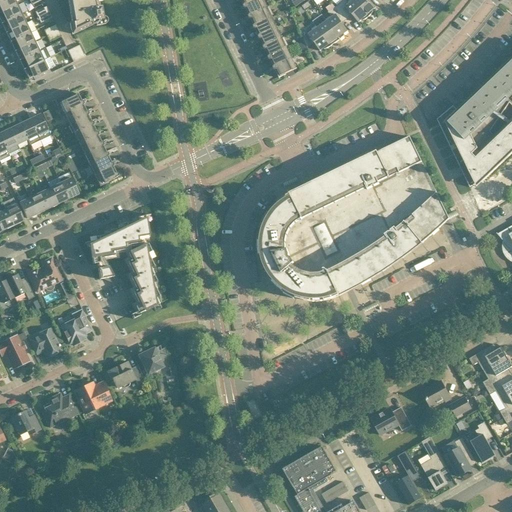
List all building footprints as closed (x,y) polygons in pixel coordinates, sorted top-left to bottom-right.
[(0,13),(18,5),(15,0),(4,0),(0,2),(0,13)] [(72,24),(70,24),(70,29),(73,35),(99,22),(98,22),(98,20),(102,19),(103,19),(100,1),(96,2),(95,0),(71,0),(75,23),(72,24),(72,23),(72,24)] [(246,8),(249,15),(267,7),(264,0),(254,0),(244,5),(246,5),(247,8),(246,8)] [(343,0),(337,6),(345,16),(349,12),(359,23),(362,19),(363,20),(363,21),(365,20),(369,17),(354,0),(343,0)] [(354,0),(369,17),(372,13),(373,12),(373,11),(373,12),(372,11),(376,8),(369,0),(354,0)] [(308,2),(302,6),(305,10),(311,6),(308,2)] [(1,24),(22,14),(18,5),(0,13),(0,20),(2,24),(1,24)] [(328,12),(332,18),(327,21),(340,40),(344,36),(345,35),(344,34),(344,35),(344,34),(348,31),(340,20),(345,16),(337,6),(328,12)] [(35,12),(38,18),(49,12),(47,7),(35,12)] [(251,19),(254,26),(272,17),(272,16),(274,15),(270,7),(268,8),(267,7),(249,15),(249,16),(251,15),(252,18),(251,19)] [(52,18),(49,12),(38,18),(41,23),(52,18)] [(6,33),(27,23),(22,14),(1,24),(2,24),(6,33)] [(256,29),(259,36),(277,27),(272,17),(254,26),(256,25),(257,28),(256,29)] [(327,21),(318,28),(331,46),(340,40),(327,21)] [(326,49),(331,46),(318,28),(314,22),(300,32),(307,48),(308,48),(306,44),(312,40),(320,51),(324,48),(325,49),(324,49),(324,50),(326,49)] [(10,42),(10,43),(31,32),(27,23),(6,33),(6,34),(6,33),(10,42)] [(44,30),(47,36),(58,31),(55,25),(44,30)] [(261,39),(264,46),(282,37),(277,27),(259,36),(261,36),(262,39),(261,39)] [(61,36),(58,31),(47,36),(49,42),(61,36)] [(15,51),(14,51),(15,52),(36,42),(31,32),(10,43),(11,43),(15,51)] [(267,49),(266,49),(269,57),(287,48),(287,47),(288,46),(285,38),(283,39),(282,37),(264,46),(264,47),(265,46),(267,49)] [(19,61),(40,51),(36,42),(15,52),(19,60),(19,61)] [(79,45),(74,48),(79,59),(85,57),(79,45)] [(24,70),(23,70),(50,58),(45,48),(40,51),(19,61),(24,70)] [(73,62),(79,59),(74,48),(68,51),(73,62)] [(270,60),(274,67),(292,58),(287,48),(269,57),(270,56),(272,59),(270,60)] [(470,187),(484,181),(511,153),(511,57),(463,104),(466,107),(460,113),(453,106),(437,120),(470,187)] [(35,81),(51,73),(49,69),(54,67),(54,66),(50,58),(23,70),(24,70),(28,79),(33,77),(35,81)] [(297,69),(292,58),(274,67),(275,66),(277,69),(275,70),(279,77),(279,78),(286,75),(286,74),(297,69)] [(57,106),(60,105),(64,114),(83,105),(81,105),(80,103),(81,102),(78,95),(78,94),(74,95),(72,92),(55,100),(57,106)] [(83,105),(64,114),(69,124),(88,115),(86,116),(85,113),(86,112),(83,105)] [(36,115),(30,119),(37,135),(38,135),(41,141),(51,136),(41,115),(37,117),(36,115)] [(88,115),(69,124),(72,130),(70,131),(72,135),(93,126),(92,125),(91,126),(90,123),(91,122),(88,115)] [(23,122),(23,123),(20,125),(27,140),(30,146),(40,141),(37,135),(30,119),(23,122)] [(16,127),(16,125),(9,129),(17,145),(27,140),(20,125),(16,127)] [(93,126),(72,135),(74,139),(76,138),(79,145),(98,136),(97,136),(96,136),(95,133),(96,133),(93,126)] [(0,134),(0,136),(7,150),(10,157),(20,152),(17,145),(9,129),(2,132),(3,133),(0,134)] [(0,161),(10,157),(7,150),(0,136),(0,161)] [(98,136),(79,145),(84,155),(103,146),(102,146),(101,147),(100,144),(101,143),(98,136)] [(368,163),(358,168),(356,163),(311,184),(314,189),(293,199),(291,194),(282,199),(275,206),(268,213),(263,222),(260,231),(258,241),(258,251),(260,261),(264,270),(269,279),(276,286),(283,292),(292,297),(301,300),(311,302),(321,301),(330,300),(340,296),(337,291),(358,281),(360,285),(372,279),(381,273),(393,265),(403,258),(400,254),(408,248),(411,252),(421,244),(431,236),(441,227),(450,219),(410,137),(408,138),(411,143),(402,147),(400,142),(365,158),(368,163)] [(103,146),(84,155),(89,165),(107,156),(106,157),(105,154),(106,153),(103,146)] [(107,156),(89,165),(94,176),(112,167),(112,166),(111,167),(110,164),(111,163),(107,156)] [(112,167),(94,176),(99,187),(108,183),(108,182),(118,177),(117,177),(116,177),(114,174),(116,174),(112,167)] [(58,178),(68,199),(71,197),(72,198),(79,195),(68,173),(58,178)] [(58,178),(48,183),(51,189),(58,205),(65,201),(64,200),(68,199),(58,178)] [(58,205),(51,189),(40,194),(47,208),(51,207),(51,208),(58,205)] [(47,208),(40,194),(30,199),(38,215),(45,211),(44,210),(47,208)] [(6,210),(14,226),(20,223),(20,222),(24,220),(13,198),(2,203),(6,210)] [(38,215),(30,199),(19,204),(27,219),(30,217),(31,218),(38,215)] [(7,230),(14,226),(6,210),(0,212),(0,224),(3,230),(6,228),(7,230)] [(89,243),(93,260),(93,264),(97,263),(98,269),(100,280),(112,277),(112,278),(113,277),(108,267),(107,268),(105,268),(102,262),(101,263),(100,259),(115,256),(114,252),(128,250),(128,245),(142,243),(141,239),(149,238),(145,217),(150,216),(150,215),(137,217),(138,221),(123,224),(124,228),(109,230),(110,235),(96,237),(97,241),(85,243),(85,244),(89,243)] [(511,257),(511,226),(498,234),(497,233),(496,233),(508,246),(505,248),(511,259),(511,257)] [(135,313),(131,315),(133,319),(140,316),(139,314),(158,305),(160,309),(161,309),(155,298),(159,296),(153,283),(157,281),(150,268),(154,266),(148,253),(151,251),(148,244),(128,253),(131,261),(127,262),(134,275),(130,277),(136,290),(133,292),(139,305),(135,307),(138,312),(135,313)] [(53,285),(62,281),(51,259),(42,263),(44,268),(38,271),(37,269),(28,274),(37,293),(45,289),(46,290),(48,291),(49,291),(51,291),(52,290),(53,288),(53,286),(53,285)] [(6,280),(14,298),(25,293),(28,300),(34,297),(26,281),(21,283),(17,275),(6,280)] [(11,307),(8,301),(14,298),(6,280),(0,282),(0,296),(1,298),(0,298),(0,310),(1,312),(11,307)] [(34,306),(31,307),(35,315),(38,314),(43,311),(38,300),(33,303),(34,306)] [(92,331),(82,310),(72,315),(74,320),(61,326),(70,344),(71,343),(73,346),(85,340),(84,337),(86,336),(85,334),(92,331)] [(50,329),(43,332),(29,339),(37,354),(36,352),(42,349),(47,358),(61,351),(59,347),(60,347),(59,345),(58,345),(50,329)] [(24,333),(18,336),(21,342),(27,339),(24,333)] [(2,344),(0,344),(0,354),(0,355),(6,352),(14,368),(16,367),(17,368),(26,364),(26,363),(28,362),(28,361),(19,342),(16,337),(2,344)] [(484,371),(507,357),(506,356),(507,355),(505,351),(504,352),(501,348),(498,350),(494,344),(469,359),(473,365),(479,362),(484,371)] [(161,350),(160,346),(146,353),(147,354),(144,356),(143,353),(138,354),(148,374),(163,367),(161,364),(168,363),(165,348),(161,350)] [(507,357),(484,371),(489,379),(483,382),(487,389),(511,374),(509,369),(511,366),(510,363),(511,362),(509,358),(507,358),(507,357)] [(137,366),(131,369),(127,362),(107,372),(106,374),(109,375),(111,380),(112,379),(116,387),(122,384),(123,387),(126,388),(129,386),(129,384),(129,383),(135,380),(137,385),(145,381),(137,366)] [(496,392),(501,400),(511,393),(511,374),(487,389),(490,394),(490,395),(496,392)] [(451,399),(446,390),(441,381),(422,392),(430,407),(444,400),(445,402),(451,399)] [(93,383),(92,383),(74,392),(78,401),(77,402),(79,405),(80,406),(85,414),(112,401),(102,382),(94,386),(93,383)] [(500,412),(504,418),(511,413),(511,393),(501,400),(506,409),(500,412)] [(49,428),(59,424),(78,414),(69,395),(62,398),(60,394),(48,400),(49,403),(43,406),(46,412),(43,414),(49,428)] [(284,403),(281,397),(273,402),(275,407),(284,403)] [(450,406),(456,416),(471,408),(465,398),(450,406)] [(391,409),(372,420),(380,436),(399,425),(402,431),(412,426),(402,408),(393,413),(391,409)] [(451,409),(445,412),(448,417),(454,414),(451,409)] [(41,430),(35,419),(34,415),(28,418),(24,411),(11,417),(12,419),(8,420),(13,431),(17,429),(20,435),(28,432),(29,436),(41,430)] [(461,421),(456,424),(460,431),(466,428),(461,421)] [(493,457),(495,456),(486,440),(493,437),(484,422),(478,426),(479,428),(478,429),(476,431),(476,432),(479,437),(470,441),(481,460),(482,462),(483,463),(493,457)] [(88,434),(73,441),(79,454),(94,447),(90,438),(88,434)] [(97,435),(90,438),(94,447),(101,443),(97,435)] [(421,465),(429,478),(428,478),(436,491),(448,484),(440,471),(440,470),(446,466),(429,438),(422,442),(429,454),(432,459),(421,465)] [(465,457),(471,454),(462,438),(455,442),(458,448),(444,456),(449,465),(451,464),(459,477),(472,469),(470,467),(465,457)] [(337,472),(323,446),(283,469),(298,495),(295,497),(303,511),(360,511),(354,501),(344,507),(342,504),(328,511),(326,511),(314,490),(329,481),(327,478),(337,472)] [(406,451),(397,456),(401,462),(403,461),(415,481),(421,477),(406,451)] [(385,453),(377,457),(388,477),(395,473),(385,453)] [(57,457),(50,460),(53,466),(59,463),(57,457)] [(21,467),(15,470),(18,477),(24,474),(21,467)] [(409,476),(397,483),(410,505),(422,498),(409,476)] [(201,509),(202,511),(214,511),(226,505),(220,494),(216,496),(215,494),(208,498),(205,492),(193,500),(199,510),(201,509)]
